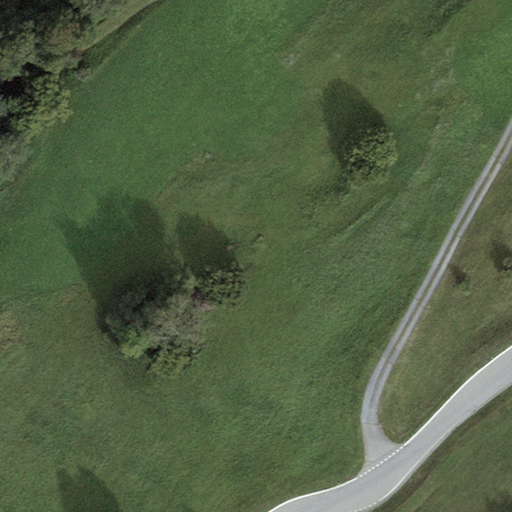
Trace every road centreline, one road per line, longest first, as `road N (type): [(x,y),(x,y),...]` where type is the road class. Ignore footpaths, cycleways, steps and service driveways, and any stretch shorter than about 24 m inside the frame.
road 1 (track): [(375,490),(379,402),(511,135)]
road 2 (unclassified): [(511,367),(375,490),(300,511)]
